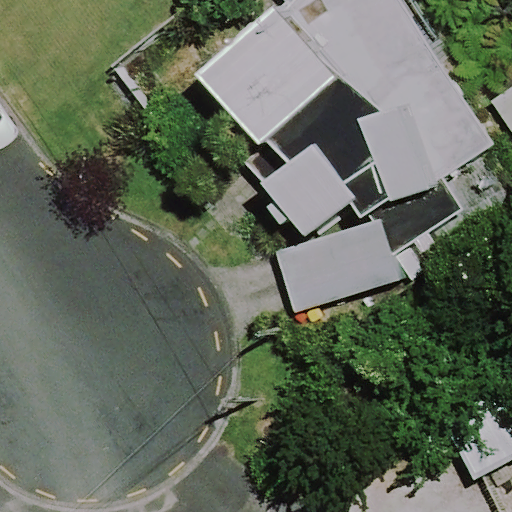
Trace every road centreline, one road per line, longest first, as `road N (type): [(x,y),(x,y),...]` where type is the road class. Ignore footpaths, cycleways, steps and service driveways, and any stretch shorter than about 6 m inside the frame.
road 1 (unknown): [(97,343),(109,511)]
road 2 (residential): [(0,212),(97,343)]
